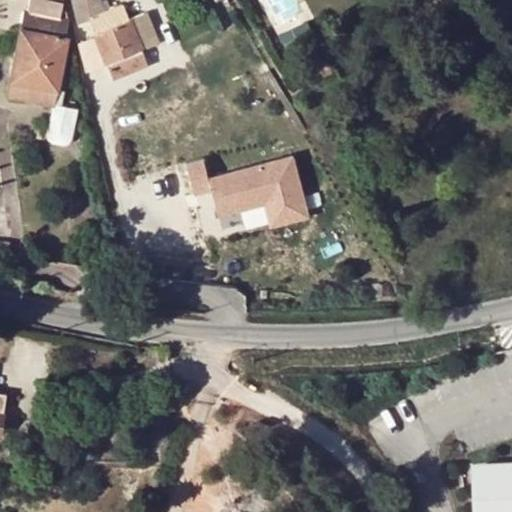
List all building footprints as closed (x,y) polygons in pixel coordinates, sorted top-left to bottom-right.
[(63,0),(31,0),(29,13),(61,20),(64,3),(63,0)] [(145,48),(132,19),(126,22),(125,18),(117,20),(114,14),(106,17),(101,0),(71,0),(76,25),(89,21),(113,79),(148,65),(142,50),(145,48)] [(53,105),(55,105),(59,89),(68,39),(65,38),(68,21),(61,20),(29,13),(24,12),(12,82),(36,87),(33,100),(53,105)] [(146,13),(132,19),(145,48),(158,44),(146,13)] [(269,70),(263,73),(300,131),(305,128),(269,70)] [(12,82),(9,95),(33,100),(36,87),(12,82)] [(55,105),(62,106),(65,90),(59,89),(55,105)] [(55,105),(53,105),(48,132),(48,136),(50,139),(52,141),(59,143),(62,144),(69,143),(72,139),(77,110),(62,106),(55,105)] [(350,114),(330,125),(338,141),(358,130),(350,114)] [(301,153),(211,170),(208,155),(188,158),(194,192),(215,188),(220,214),(246,209),(249,226),(312,214),(301,153)] [(11,241),(0,240),(0,259),(8,260),(11,241)] [(511,511),(511,467),(474,468),(475,511),(511,511)]
